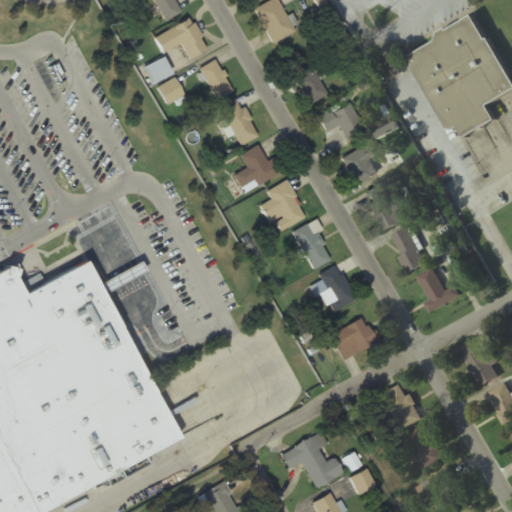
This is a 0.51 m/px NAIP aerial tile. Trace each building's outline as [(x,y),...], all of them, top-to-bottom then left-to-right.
[(181,12),(173,0),(151,0),(164,22),(181,12)] [(273,0),(254,9),(270,44),(292,34),(276,0),(273,0)] [(511,79),(476,15),(450,29),(448,26),(441,31),(437,40),(410,55),(451,127),(462,121),(468,132),(494,117),(485,102),(511,86),(511,79)] [(206,50),(190,19),(153,39),(161,55),(179,45),(187,60),(206,50)] [(141,69),(150,86),(170,75),(161,58),(141,69)] [(197,71),(215,102),(232,92),(213,61),(197,71)] [(327,96),(311,70),(294,81),(309,106),(327,96)] [(181,94),(172,80),(157,90),(165,104),(181,94)] [(218,108),(239,148),(256,138),(236,99),(218,108)] [(325,134),(338,127),(344,139),(363,129),(347,101),(316,119),(325,134)] [(355,187),(372,179),(365,164),(379,157),(372,143),(341,159),(355,187)] [(239,156),(246,170),(233,177),(242,195),(278,176),(270,160),(265,163),(257,147),(239,156)] [(301,221),(282,184),(265,193),(270,202),(259,208),(268,225),(279,218),(285,230),(301,221)] [(402,223),(381,184),(363,194),(385,233),(402,223)] [(312,271),(328,261),(306,225),(290,235),(312,271)] [(398,259),(410,275),(428,262),(404,230),(391,239),(404,256),(398,259)] [(17,289),(5,261),(0,263),(0,511),(29,511),(174,437),(81,256),(17,289)] [(316,276),(320,283),(316,285),(320,293),(317,295),(329,315),(353,301),(333,267),(316,276)] [(446,292),(433,269),(417,278),(431,301),(425,305),(430,315),(461,297),(455,287),(446,292)] [(376,343),(361,318),(328,338),(343,363),(376,343)] [(497,366),(485,338),(462,348),(479,389),(499,380),(494,367),(497,366)] [(422,421),(403,383),(384,392),(403,431),(422,421)] [(506,428),(511,424),(511,395),(506,384),(487,395),(506,428)] [(436,445),(431,448),(420,429),(405,438),(426,472),(445,460),(436,445)] [(278,455),(286,471),(301,464),(313,490),(342,476),(334,459),(324,464),(317,450),(325,446),(320,435),(278,455)] [(374,487),(365,470),(348,480),(357,496),(374,487)] [(457,486),(452,472),(425,481),(434,511),(443,511),(456,508),(449,489),(457,486)] [(237,511),(222,484),(201,494),(210,511),(237,511)] [(310,504),(314,511),(338,511),(330,494),(310,504)]
